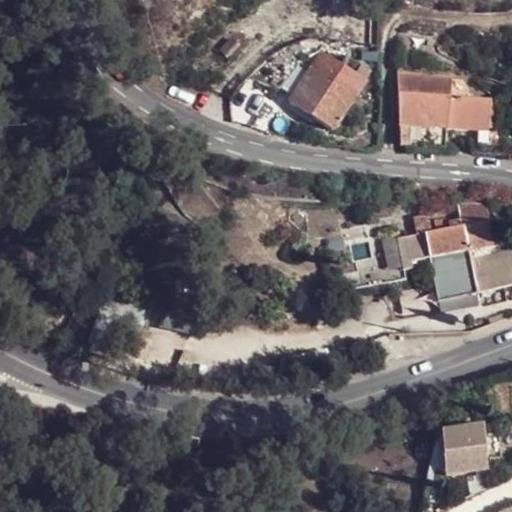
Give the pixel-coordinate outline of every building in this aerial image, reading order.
[(344,36),(367,37),(368,3),(346,2),(344,36)] [(409,37),(402,36),(401,52),(410,53),(409,37)] [(318,49),(288,101),(334,127),(364,75),(318,49)] [(398,129),(440,129),(481,129),(481,100),(441,100),(441,92),(398,92),(398,129)] [(398,129),(398,145),(440,145),(440,129),(398,129)] [(465,226),(468,249),(494,245),(489,214),(463,218),(465,226)] [(465,226),(426,232),(430,256),(437,298),(475,292),(470,258),(468,249),(465,226)] [(334,232),(317,239),(333,285),(351,278),(334,232)] [(396,236),(401,269),(413,267),(412,259),(430,256),(426,232),(396,236)] [(511,250),(470,258),(475,292),(511,286),(511,250)] [(415,288),(408,290),(416,312),(427,307),(421,289),(416,290),(415,288)] [(394,295),(412,345),(438,336),(427,307),(416,312),(408,290),(394,295)] [(125,358),(143,306),(102,293),(85,344),(125,358)] [(484,472),(479,424),(440,428),(443,475),(484,472)]
